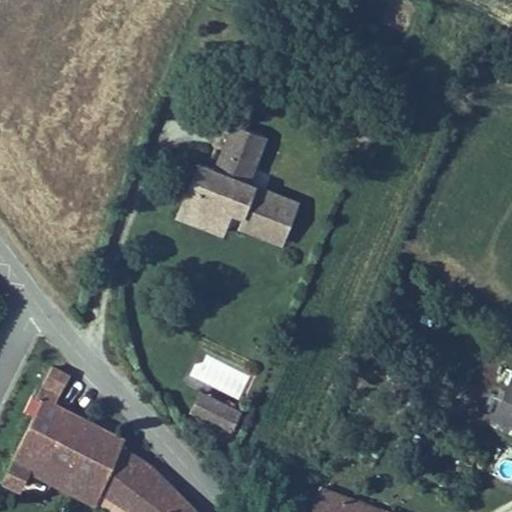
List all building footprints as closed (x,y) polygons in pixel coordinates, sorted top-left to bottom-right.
[(232,121),(215,162),(198,155),(176,211),(227,231),(229,224),(281,245),(300,198),(250,179),(268,135),(232,121)] [(122,444),(128,432),(59,398),(72,370),(53,360),(37,393),(42,396),(2,478),(22,488),(31,469),(95,500),(101,487),(122,444)] [(511,378),(496,414),(511,421),(511,378)] [(232,429),(244,407),(203,385),(191,407),(232,429)] [(136,450),(122,444),(101,487),(137,511),(203,511),(197,505),(172,479),(149,459),(136,450)] [(391,511),(323,485),(315,508),(302,503),(298,511),(391,511)]
